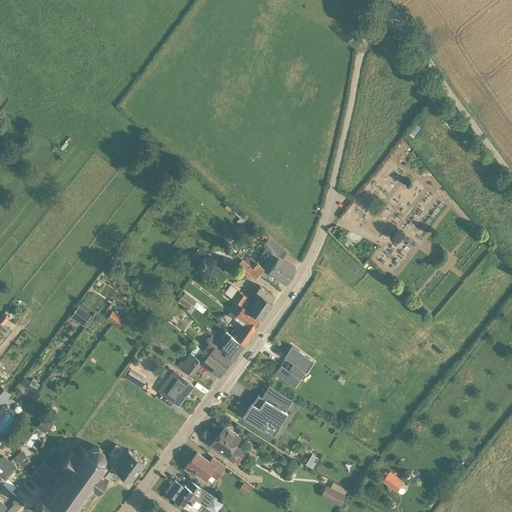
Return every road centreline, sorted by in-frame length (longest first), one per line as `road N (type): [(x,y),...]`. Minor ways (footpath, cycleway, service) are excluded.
road 1 (residential): [(125,511),(303,268),(317,241),(360,47),(395,15)]
road 2 (unclassified): [(511,176),(395,15)]
